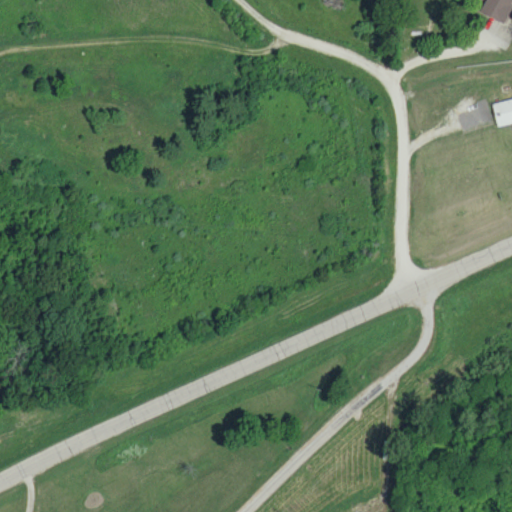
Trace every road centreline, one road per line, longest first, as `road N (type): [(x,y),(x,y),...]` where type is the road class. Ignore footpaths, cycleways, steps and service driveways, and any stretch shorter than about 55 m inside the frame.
road 1 (secondary): [(0,485),(511,246)]
road 2 (residential): [(415,290),(405,252),(408,137),(396,88),(339,51),(285,36),(242,0)]
road 3 (residential): [(244,511),(424,348),(431,317),(415,290)]
